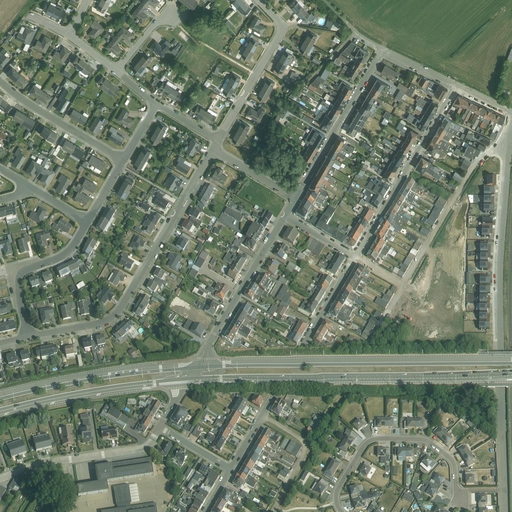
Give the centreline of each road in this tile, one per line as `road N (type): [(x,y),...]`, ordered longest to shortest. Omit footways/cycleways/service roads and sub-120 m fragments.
road 1 (tertiary): [(504,511),(498,290),(508,145)]
road 2 (primary): [(187,380),(511,378)]
road 3 (primary): [(511,365),(196,367)]
road 4 (residential): [(213,149),(119,307),(101,321),(26,336)]
road 5 (residential): [(456,84),(382,48),(293,198)]
road 6 (residential): [(341,511),(338,488),(365,443),(377,438),(425,440),(449,456),(459,506)]
road 7 (residential): [(456,84),(355,257)]
road 8 (primary): [(196,367),(0,398)]
road 9 (primary): [(0,411),(187,380)]
road 10 (unclassified): [(508,145),(470,168),(402,284)]
road 11 (residential): [(285,214),(196,367)]
road 12 (residential): [(0,478),(145,447),(159,427)]
road 13 (residential): [(217,140),(278,35),(275,15),(260,0)]
road 14 (residential): [(88,220),(73,246),(23,270),(17,281),(26,336)]
road 15 (residential): [(0,79),(122,159)]
road 16 (unclassified): [(262,416),(308,448),(271,511)]
